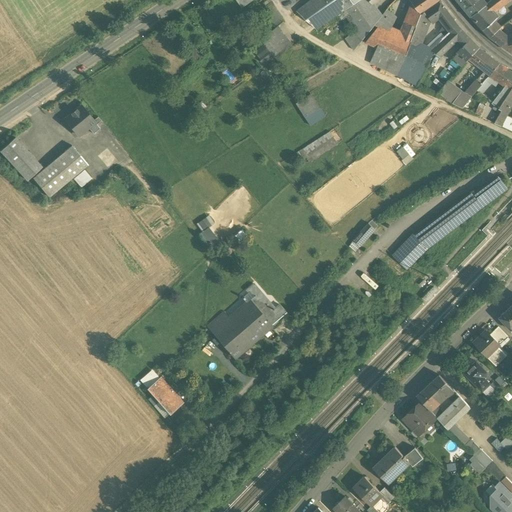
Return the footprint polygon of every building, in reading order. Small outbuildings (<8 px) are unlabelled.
[(252,0),(234,0),(241,9),(252,0)] [(334,0),(310,0),(296,12),(316,30),(338,15),(343,12),(334,0)] [(334,0),(343,12),(360,0),(334,0)] [(367,0),(360,0),(343,12),(347,17),(356,30),(362,40),(374,25),(382,16),(373,5),(373,6),(367,0)] [(438,0),(412,0),(411,1),(413,4),(421,14),(424,12),(439,1),(438,0)] [(456,0),(472,18),(486,6),(480,0),(456,0)] [(494,0),(486,6),(490,11),(495,10),(510,0),(494,0)] [(440,1),(425,13),(430,19),(432,23),(439,18),(444,24),(452,18),(440,1)] [(413,4),(401,37),(411,42),(421,14),(413,4)] [(490,11),(486,6),(472,18),(484,31),(498,18),(490,11)] [(396,18),(386,10),(382,16),(374,25),(378,27),(392,33),(396,18)] [(343,12),(338,15),(341,21),(347,17),(343,12)] [(424,12),(421,14),(411,42),(410,43),(419,47),(430,19),(425,13),(424,12)] [(452,18),(444,24),(448,28),(450,32),(458,25),(452,18)] [(458,25),(450,32),(443,38),(441,40),(449,48),(457,41),(458,42),(458,41),(466,34),(458,25)] [(392,33),(378,27),(366,43),(378,48),(405,59),(410,43),(411,42),(401,37),(392,33)] [(274,58),(290,46),(276,28),(260,40),(274,58)] [(448,28),(441,35),(443,38),(450,32),(448,28)] [(356,30),(345,39),(354,51),(362,40),(356,30)] [(499,31),(490,38),(495,41),(503,34),(499,31)] [(479,48),(466,34),(458,41),(463,47),(457,53),(466,63),(470,59),(479,48)] [(503,34),(495,41),(501,46),(509,40),(503,34)] [(511,36),(509,40),(501,46),(511,55),(511,54),(511,36)] [(441,40),(430,50),(440,57),(449,48),(441,40)] [(419,47),(410,43),(405,58),(426,69),(434,55),(426,51),(419,47)] [(405,59),(378,48),(370,64),(398,77),(405,59)] [(500,64),(479,48),(470,59),(476,63),(481,69),(484,71),(490,76),(500,64)] [(426,69),(405,58),(405,59),(398,77),(417,86),(426,69)] [(490,76),(490,77),(499,82),(508,69),(500,64),(490,76)] [(484,71),(477,80),(483,85),(490,77),(490,76),(484,71)] [(511,71),(511,72),(503,85),(511,89),(511,71)] [(477,80),(473,84),(475,86),(467,95),(471,99),(483,85),(477,80)] [(511,103),(511,89),(500,110),(507,114),(511,103)] [(465,97),(460,95),(453,104),(463,108),(471,99),(467,95),(465,97)] [(311,96),(297,105),(311,126),(325,117),(311,96)] [(83,107),(66,120),(80,137),(89,129),(96,123),(94,122),(83,107)] [(507,114),(500,110),(493,120),(502,126),(507,114)] [(96,123),(89,129),(93,135),(100,129),(97,125),(101,121),(98,118),(94,122),(96,123)] [(303,149),(308,157),(333,140),(328,133),(303,149)] [(42,168),(15,138),(0,151),(0,152),(27,182),(42,168)] [(72,146),(33,179),(49,198),(88,165),(72,146)] [(500,179),(477,196),(484,205),(507,188),(500,179)] [(473,191),(450,209),(461,223),(484,205),(477,196),(473,191)] [(450,209),(414,236),(394,257),(407,270),(427,249),(461,223),(450,209)] [(210,227),(216,223),(210,215),(197,225),(211,244),(219,239),(210,227)] [(368,224),(353,240),(354,241),(360,247),(375,230),(368,224)] [(354,241),(349,246),(355,252),(360,247),(354,241)] [(437,290),(434,287),(423,299),(426,302),(437,290)] [(249,301),(212,333),(225,349),(263,316),(249,301)] [(458,310),(454,307),(443,318),(447,321),(458,310)] [(511,309),(510,308),(499,318),(511,331),(511,330),(511,309)] [(263,316),(225,349),(234,358),(271,326),(263,316)] [(498,327),(490,335),(499,345),(508,337),(498,327)] [(490,335),(486,331),(473,343),(487,357),(499,345),(490,335)] [(487,373),(476,362),(464,373),(475,385),(483,378),(487,373)] [(439,375),(417,397),(422,402),(430,411),(452,389),(439,375)] [(182,404),(159,378),(158,379),(156,377),(152,380),(154,383),(147,389),(169,414),(182,404)] [(489,384),(483,378),(475,385),(482,392),(489,384)] [(460,398),(452,389),(430,411),(433,414),(437,418),(438,419),(460,398)] [(460,398),(438,419),(447,429),(454,422),(469,407),(460,398)] [(430,411),(422,402),(417,407),(428,419),(433,414),(430,411)] [(428,419),(417,407),(404,420),(419,436),(437,418),(433,414),(428,419)] [(492,463),(454,422),(447,429),(485,469),(492,463)] [(507,448),(511,442),(511,434),(502,443),(507,448)] [(395,448),(373,469),(388,484),(409,464),(413,467),(423,459),(415,449),(406,455),(403,451),(400,453),(395,448)] [(380,493),(365,478),(353,489),(371,507),(380,498),(382,496),(380,493)] [(511,484),(506,478),(501,482),(511,492),(511,484)] [(511,496),(511,494),(500,483),(496,487),(498,490),(498,489),(509,500),(511,496)] [(393,498),(384,489),(380,493),(382,496),(380,498),(387,505),(393,498)] [(511,511),(511,503),(509,500),(498,489),(498,490),(491,497),(491,501),(495,505),(492,509),(494,511),(511,511)] [(359,511),(345,497),(333,508),(336,511),(359,511)]
